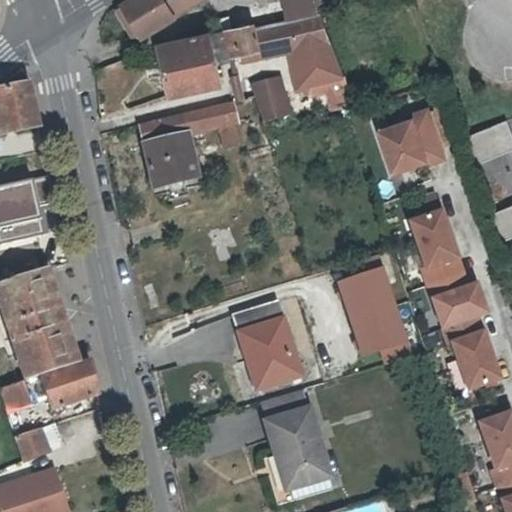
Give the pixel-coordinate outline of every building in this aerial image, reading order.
[(133,40),(204,0),(125,0),(114,6),(133,40)] [(323,6),(231,30),(238,56),(257,51),(259,58),(294,49),(304,86),(342,76),(323,6)] [(205,33),(149,45),(161,101),(217,89),(205,33)] [(282,76),(250,84),(259,126),(292,118),(282,76)] [(0,90),(0,137),(36,131),(26,86),(0,90)] [(148,192),(197,182),(189,140),(219,133),(225,155),(239,151),(234,129),(237,129),(232,106),(136,128),(148,192)] [(511,107),(492,115),(474,121),(487,157),(511,148),(511,107)] [(412,123),(379,134),(394,175),(427,164),(428,168),(446,161),(428,113),(410,120),(412,123)] [(30,160),(0,167),(0,201),(3,216),(41,207),(30,160)] [(501,240),(511,235),(511,202),(489,212),(501,240)] [(429,291),(457,281),(452,267),(461,264),(444,216),(412,228),(428,275),(424,276),(429,291)] [(462,294),(471,291),(461,264),(452,267),(457,281),(462,294)] [(0,306),(24,381),(27,380),(39,376),(77,363),(55,292),(47,267),(0,282),(0,306)] [(405,340),(383,267),(337,280),(359,354),(405,340)] [(457,281),(429,291),(444,333),(470,323),(478,321),(489,316),(478,288),(471,291),(462,294),(457,281)] [(234,316),(247,362),(253,361),(260,388),(300,376),(279,303),(234,316)] [(484,337),(478,321),(470,323),(476,340),(484,337)] [(476,340),(470,323),(444,333),(450,350),(454,349),(470,394),(501,383),(484,337),(476,340)] [(89,360),(77,363),(39,376),(50,411),(98,396),(89,360)] [(24,381),(0,389),(0,395),(6,416),(30,407),(25,392),(30,391),(27,380),(24,381)] [(270,421),(312,409),(307,390),(265,403),(270,421)] [(270,421),(279,454),(267,457),(277,493),(331,477),(312,409),(270,421)] [(511,488),(511,418),(481,429),(499,475),(494,477),(500,493),(511,488)] [(21,461),(21,463),(53,451),(57,450),(49,426),(13,438),(21,461)] [(0,495),(0,501),(3,511),(69,511),(55,469),(25,480),(27,486),(0,495)] [(0,487),(0,495),(27,486),(25,480),(0,487)] [(511,511),(511,488),(500,493),(506,511),(511,511)]
